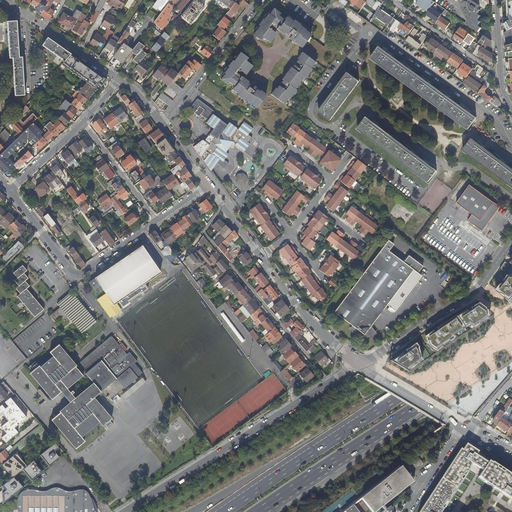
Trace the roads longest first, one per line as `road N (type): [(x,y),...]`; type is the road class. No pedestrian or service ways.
road 1 (residential): [(511,152),(498,122),(368,34),(311,106),(312,118),(422,193)]
road 2 (motorway): [(511,320),(255,489)]
road 3 (motorway): [(260,511),(511,347)]
road 4 (unclassified): [(125,511),(329,382)]
road 5 (residential): [(329,382),(202,233),(225,208)]
road 6 (residential): [(157,224),(77,276),(9,191)]
road 7 (unclassified): [(511,241),(473,291),(360,363)]
road 8 (unclassified): [(161,123),(258,0)]
road 9 (unclassified): [(259,256),(311,324),(360,363)]
road 10 (unknown): [(29,242),(61,289),(43,324),(18,347)]
road 11 (residential): [(157,224),(82,121)]
